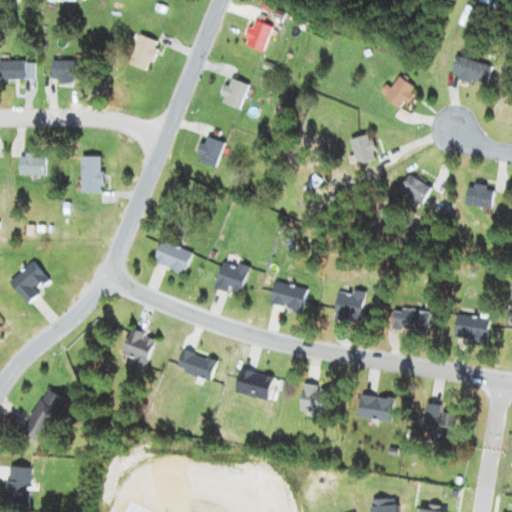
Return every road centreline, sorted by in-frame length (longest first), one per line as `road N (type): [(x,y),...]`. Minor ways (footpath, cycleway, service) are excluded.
road 1 (residential): [(220,0),(104,277),(0,388)]
road 2 (residential): [(511,382),(262,338),(104,277)]
road 3 (residential): [(165,139),(107,122),(0,119)]
road 4 (residential): [(502,381),(481,511)]
